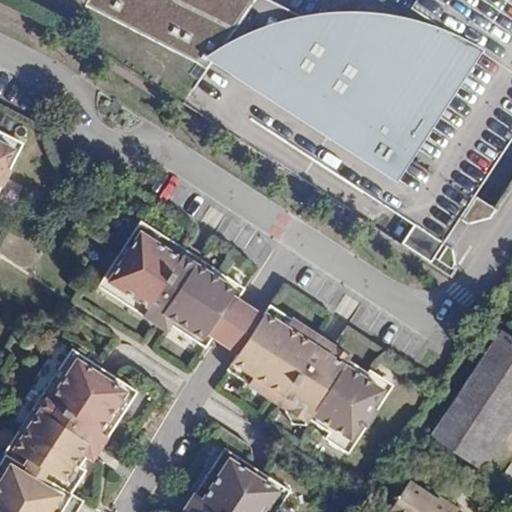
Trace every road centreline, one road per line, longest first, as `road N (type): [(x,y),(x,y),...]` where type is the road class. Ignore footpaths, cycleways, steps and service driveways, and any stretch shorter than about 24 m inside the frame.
road 1 (residential): [(296,235),(149,137),(109,137),(91,124),(83,95),(0,49)]
road 2 (residential): [(296,235),(128,511)]
road 3 (residential): [(511,224),(434,327),(296,235)]
